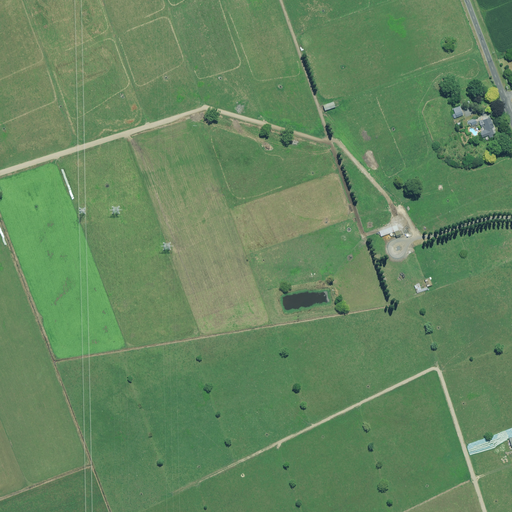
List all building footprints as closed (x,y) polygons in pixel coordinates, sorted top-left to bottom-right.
[(336,107),(334,102),(323,105),(325,111),(336,107)] [(463,115),(460,108),(453,110),(455,114),(452,115),(454,119),(463,115)] [(477,124),(475,118),(467,121),(471,130),(473,129),(479,127),(478,124),(477,124)] [(493,127),(490,118),(479,121),(481,127),(482,131),(480,132),(482,138),(488,135),(489,138),(496,136),(492,128),(493,127)] [(400,235),(397,225),(379,231),(381,237),(394,232),(396,236),(400,235)] [(425,281),(426,285),(420,287),(419,284),(414,286),(417,293),(428,290),(427,287),(432,285),(430,278),(427,279),(428,280),(425,281)]
